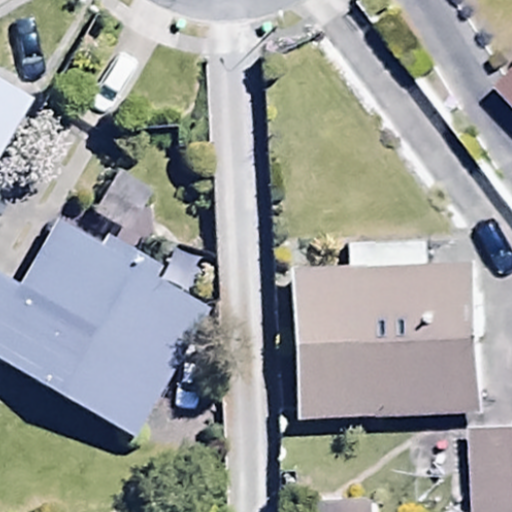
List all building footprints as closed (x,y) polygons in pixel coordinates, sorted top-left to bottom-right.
[(511,87),(500,98),(511,111),(511,87)] [(0,262),(27,217),(0,200),(0,169),(35,113),(0,91),(0,262)] [(119,182),(94,223),(128,243),(153,202),(119,182)] [(0,287),(0,371),(133,452),(212,321),(149,283),(155,273),(110,246),(102,260),(56,232),(16,298),(0,287)] [(345,283),(295,285),(299,431),(479,427),(475,274),(430,276),(429,252),(344,254),(345,283)] [(511,511),(511,440),(471,441),(473,511),(511,511)]
